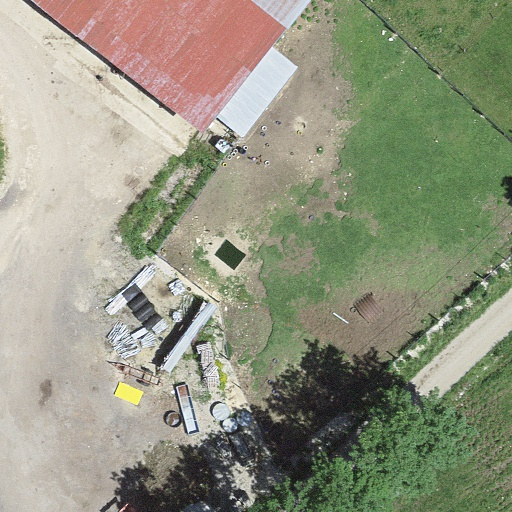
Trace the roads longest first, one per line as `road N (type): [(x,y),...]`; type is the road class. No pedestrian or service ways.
road 1 (unclassified): [(317,511),(448,380),(511,331)]
road 2 (unclassified): [(0,238),(21,194),(22,122),(0,78)]
